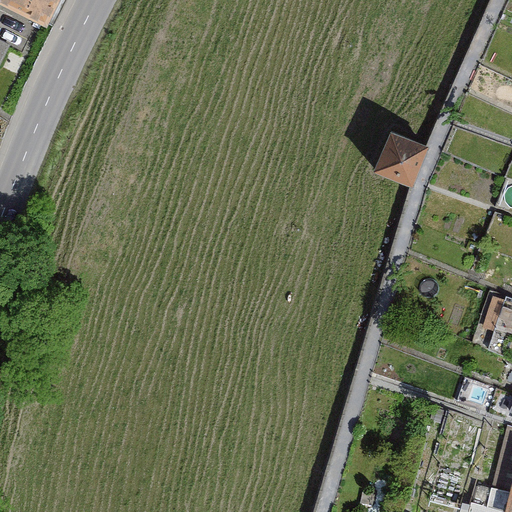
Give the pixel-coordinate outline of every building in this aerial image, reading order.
[(58,0),(5,0),(48,21),(58,0)] [(0,64),(11,42),(0,36),(0,64)] [(391,127),(374,167),(413,183),(429,143),(391,127)] [(478,338),(490,341),(502,297),(490,294),(478,338)] [(507,349),(511,334),(511,303),(505,301),(491,343),(507,349)] [(511,511),(511,478),(503,511),(511,511)] [(502,511),(501,507),(471,497),(467,511),(502,511)]
